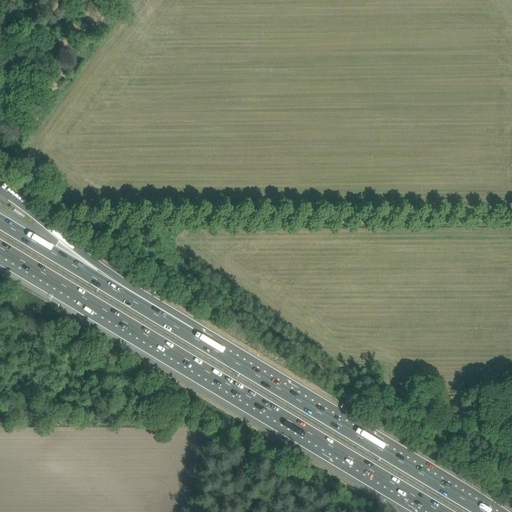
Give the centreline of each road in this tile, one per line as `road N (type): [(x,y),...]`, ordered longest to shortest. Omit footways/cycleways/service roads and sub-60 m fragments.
road 1 (motorway): [(0,247),(437,511)]
road 2 (track): [(121,215),(511,216)]
road 3 (motorway): [(484,511),(206,344)]
road 4 (motorway): [(206,344),(0,221)]
road 5 (motorway): [(206,344),(17,201)]
